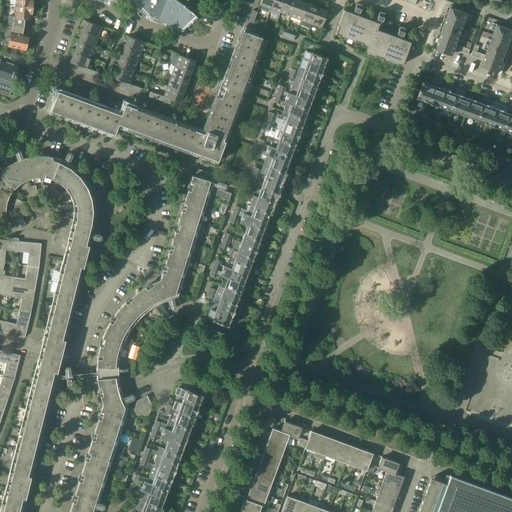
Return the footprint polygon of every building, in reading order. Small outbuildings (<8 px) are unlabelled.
[(105,0),(108,1),(109,0),(135,0),(149,16),(181,28),(196,15),(186,6),(177,0),(105,0)] [(270,9),(273,0),(261,0),(260,5),(270,9)] [(273,0),(270,9),(280,12),(284,0),(273,0)] [(291,16),(296,0),(284,0),(280,12),(291,16)] [(301,20),(307,3),(297,0),(296,0),(291,16),(301,20)] [(311,23),(317,7),(307,3),(301,20),(299,24),(309,28),(311,23)] [(356,3),(356,5),(354,10),(359,12),(362,5),(361,4),(358,3),(356,3)] [(13,25),(26,26),(26,25),(27,18),(32,18),(33,6),(16,5),(15,16),(9,16),(9,24),(13,25)] [(440,39),(436,49),(453,55),(455,50),(468,55),(470,49),(466,48),(457,44),(466,19),(470,20),(472,15),(467,13),(449,6),(448,7),(447,11),(443,22),(441,26),(437,38),(440,39)] [(317,7),(311,23),(322,27),(328,11),(317,7)] [(379,22),(344,10),(335,33),(369,46),(367,52),(402,65),(410,41),(377,29),(379,22)] [(382,20),(383,17),(385,14),(384,12),(380,11),(379,12),(377,18),(382,20)] [(82,30),(98,36),(102,26),(85,20),(82,30)] [(473,50),(471,56),(484,60),(482,66),(499,72),(503,62),(506,63),(510,51),(511,48),(511,46),(511,29),(509,28),(505,27),(494,23),(492,28),(496,30),(486,55),(477,52),(473,50)] [(23,35),(26,26),(13,25),(12,27),(6,25),(3,37),(6,37),(1,41),(3,44),(8,45),(8,46),(26,49),(28,36),(23,35)] [(403,35),(404,30),(405,29),(404,27),(401,26),(399,27),(397,33),(403,35)] [(118,123),(127,126),(218,160),(263,37),(244,30),(220,96),(217,95),(203,132),(125,103),(121,114),(58,90),(50,113),(69,120),(70,117),(96,127),(95,129),(114,136),(118,123)] [(98,36),(82,30),(78,41),(94,47),(98,36)] [(128,36),(124,46),(140,52),(144,42),(128,36)] [(94,47),(78,41),(74,51),(91,57),(94,47)] [(140,52),(124,46),(120,57),(136,63),(140,52)] [(79,65),(78,67),(77,70),(83,72),(85,67),(87,68),(91,57),(74,51),(70,62),(79,65)] [(306,51),(303,59),(324,66),(327,57),(311,51),(311,52),(306,51)] [(179,55),(175,65),(191,71),(195,61),(179,55)] [(133,72),(136,63),(120,57),(117,66),(133,72)] [(0,93),(9,96),(16,77),(18,78),(20,72),(18,72),(20,65),(19,65),(19,66),(14,64),(14,63),(13,63),(13,64),(8,62),(8,61),(7,61),(7,62),(2,60),(2,59),(1,59),(1,60),(0,59),(0,93)] [(321,75),(324,66),(303,59),(300,66),(300,68),(305,70),(305,69),(321,75)] [(191,71),(175,65),(171,75),(187,81),(191,71)] [(120,85),(125,87),(127,82),(129,83),(133,72),(117,66),(113,77),(121,81),(120,85)] [(318,82),(321,75),(305,69),(305,70),(300,68),(299,68),(298,73),(297,72),(297,71),(292,68),(290,72),(296,74),(295,76),(313,83),(315,81),(318,82)] [(295,76),(296,74),(290,72),(289,77),(294,79),(293,82),(290,80),(289,83),(292,85),(314,93),(318,82),(315,81),(313,83),(295,76)] [(184,91),(187,81),(171,75),(168,85),(184,91)] [(433,94),(439,76),(435,75),(434,78),(426,75),(424,81),(418,97),(432,102),(435,94),(433,94)] [(435,94),(432,102),(442,106),(448,90),(450,84),(443,81),(444,78),(440,77),(439,76),(433,94),(435,94)] [(454,110),(463,85),(459,83),(457,87),(450,84),(448,90),(442,106),(454,110)] [(164,96),(167,97),(171,99),(180,102),(184,91),(168,85),(164,96)] [(311,102),(314,93),(292,85),(289,93),(295,95),(295,97),(311,102)] [(467,87),(463,85),(454,110),(466,115),(467,111),(469,112),(473,99),(467,97),(468,94),(465,93),(467,87)] [(278,89),(275,98),(279,99),(281,94),(286,96),(284,102),(292,105),(292,104),(308,109),(311,102),(295,97),(295,95),(289,93),(284,91),(278,89)] [(480,120),(490,95),(485,93),(483,100),(480,99),(479,101),(473,99),(469,112),(467,111),(466,115),(480,120)] [(490,95),(480,120),(494,125),(500,109),(502,103),(495,100),(494,102),(492,102),(494,96),(490,95)] [(289,113),(305,119),(308,109),(292,104),(292,105),(284,102),(283,101),(281,104),(285,106),(283,111),(289,113)] [(500,109),(494,125),(507,130),(511,114),(511,103),(509,108),(507,107),(508,105),(502,103),(500,109)] [(286,121),(302,127),(305,119),(289,113),(283,111),(281,115),(278,114),(276,117),(286,121)] [(272,126),(274,118),(268,116),(265,123),(272,126)] [(302,127),(286,121),(276,117),(275,121),(279,123),(276,129),(282,131),(282,132),(298,138),(302,127)] [(275,133),(273,137),(279,139),(295,145),(298,138),(282,132),(282,131),(276,129),(271,127),(272,126),(265,123),(263,128),(275,133)] [(270,146),(276,148),(275,149),(291,155),(295,145),(279,139),(273,137),(268,135),(266,139),(272,141),(270,146)] [(260,149),(262,144),(258,142),(255,151),(261,154),(272,158),(273,156),(289,162),(291,155),(275,149),(276,148),(270,146),(268,146),(266,151),(260,149)] [(0,511),(21,511),(27,490),(28,487),(29,484),(49,402),(50,399),(59,365),(60,361),(61,355),(62,351),(63,350),(65,339),(62,338),(80,266),(83,267),(86,256),(86,255),(89,245),(86,244),(91,224),(94,225),(96,211),(94,197),(93,196),(89,185),(82,174),(72,165),(68,163),(64,160),(60,158),(47,155),(33,155),(23,157),(20,150),(20,149),(19,149),(18,149),(17,149),(16,149),(15,150),(15,151),(15,152),(17,159),(18,159),(8,164),(0,171),(0,220),(7,219),(6,210),(7,202),(10,194),(15,188),(21,182),(28,179),(36,177),(44,177),(52,179),(59,182),(66,188),(70,195),(73,203),(74,211),(73,219),(67,242),(66,247),(65,250),(65,251),(64,254),(63,258),(45,328),(42,341),(41,345),(40,350),(39,355),(39,356),(38,359),(31,385),(9,475),(8,478),(7,481),(7,482),(6,484),(6,487),(0,509),(0,511)] [(269,166),(285,172),(289,162),(273,156),(272,158),(261,154),(260,157),(265,159),(264,164),(269,166)] [(266,175),(266,176),(283,182),(287,172),(285,172),(269,166),(264,164),(260,173),(266,175)] [(92,511),(93,509),(96,498),(98,494),(98,493),(123,411),(127,412),(128,407),(126,402),(123,397),(123,396),(120,387),(120,383),(119,378),(118,371),(118,369),(118,367),(119,358),(122,348),(125,339),(130,330),(136,322),(143,315),(150,309),(159,303),(166,300),(167,300),(168,299),(174,298),(176,297),(178,296),(181,286),(210,192),(214,193),(229,201),(231,193),(215,188),(214,189),(211,188),(212,185),(213,182),(213,181),(217,182),(219,175),(200,169),(197,169),(195,176),(192,175),(160,279),(156,281),(148,284),(138,291),(128,299),(119,308),(112,318),(105,329),(101,341),(98,354),(98,357),(97,366),(97,369),(97,376),(98,385),(99,391),(99,392),(103,403),(74,497),(69,511),(92,511)] [(283,182),(266,176),(262,186),(279,193),(283,182)] [(261,189),(258,197),(275,203),(279,193),(262,186),(261,189)] [(49,192),(54,196),(58,192),(55,189),(51,187),(49,192)] [(271,214),(275,203),(258,197),(254,195),(250,205),(250,206),(254,207),(270,213),(271,214)] [(20,228),(24,224),(26,222),(24,219),(22,215),(22,210),(22,206),(24,202),(17,198),(14,204),(14,210),(14,216),(17,222),(20,228)] [(224,213),(227,205),(222,203),(219,211),(224,213)] [(266,223),(270,213),(254,207),(250,206),(250,205),(248,205),(246,210),(241,208),(235,206),(234,209),(240,211),(251,215),(250,217),(266,223)] [(233,213),(231,218),(235,220),(237,214),(242,216),(240,222),(247,225),(248,223),(264,229),(266,223),(250,217),(251,215),(240,211),(234,209),(233,213)] [(247,225),(244,233),(260,239),(264,229),(248,223),(247,225)] [(257,247),(260,239),(244,233),(241,241),(257,247)] [(221,245),(227,247),(228,243),(230,237),(224,235),(221,245)] [(234,243),(232,249),(238,251),(237,252),(253,258),(257,247),(241,241),(241,242),(233,238),(231,242),(234,243)] [(0,239),(0,261),(5,262),(6,250),(17,251),(18,241),(0,239)] [(29,252),(27,266),(39,267),(41,243),(18,241),(17,251),(29,252)] [(232,249),(227,247),(221,245),(219,249),(225,251),(226,250),(231,252),(229,258),(250,266),(253,258),(237,252),(238,251),(232,249)] [(246,276),(250,266),(229,258),(227,263),(216,259),(214,263),(220,265),(223,266),(231,269),(231,270),(246,276)] [(0,284),(12,286),(14,276),(2,275),(5,262),(0,261),(0,284)] [(217,274),(228,278),(228,276),(244,282),(246,276),(231,270),(231,269),(223,266),(220,265),(214,263),(211,272),(217,274)] [(202,274),(205,266),(199,264),(196,272),(202,274)] [(25,278),(14,276),(12,286),(35,290),(39,267),(27,266),(25,278)] [(241,292),(244,282),(228,276),(228,278),(225,286),(241,292)] [(0,294),(10,296),(12,286),(0,284),(0,294)] [(215,296),(220,298),(221,297),(237,303),(241,292),(225,286),(219,284),(215,296)] [(12,286),(10,296),(22,298),(20,309),(19,310),(19,311),(31,313),(35,290),(12,286)] [(233,313),(237,303),(221,297),(220,298),(217,307),(216,309),(224,312),(225,310),(233,313)] [(224,312),(216,309),(217,307),(209,305),(207,308),(210,309),(208,317),(213,319),(212,320),(228,326),(233,313),(225,310),(224,312)] [(31,313),(19,311),(16,324),(5,321),(3,331),(25,337),(31,313)] [(20,355),(0,349),(0,360),(6,362),(3,375),(14,378),(20,355)] [(0,398),(7,401),(14,378),(3,375),(0,384),(0,398)] [(184,398),(183,400),(190,402),(190,404),(198,407),(203,394),(187,388),(186,389),(178,386),(176,392),(179,394),(178,396),(184,398)] [(148,418),(148,417),(152,405),(147,395),(137,401),(134,408),(131,407),(129,413),(148,418)] [(172,409),(178,411),(194,417),(198,407),(190,404),(190,402),(183,400),(182,403),(175,401),(173,406),(168,404),(166,408),(172,410),(172,409)] [(190,429),(194,417),(178,411),(172,409),(172,410),(166,408),(164,412),(170,414),(168,420),(174,423),(190,429)] [(160,426),(171,431),(187,437),(190,429),(174,423),(168,420),(167,424),(156,420),(154,424),(160,426)] [(281,432),(289,435),(298,438),(302,427),(285,421),(281,431),(281,432)] [(169,438),(185,444),(187,437),(171,431),(160,426),(154,424),(151,433),(155,435),(157,429),(162,431),(160,437),(168,440),(169,438)] [(269,438),(286,444),(289,435),(281,432),(281,431),(273,428),(272,428),(269,438)] [(315,451),(322,434),(311,430),(307,440),(306,444),(305,447),(315,451)] [(322,434),(315,451),(313,456),(323,460),(325,455),(326,455),(332,438),(322,434)] [(131,443),(138,446),(140,439),(133,437),(131,443)] [(181,454),(185,444),(169,438),(168,440),(165,448),(181,454)] [(265,448),(282,455),(286,444),(269,438),(265,448)] [(335,459),(342,442),(332,438),(326,455),(335,459)] [(346,462),(352,446),(342,442),(335,459),(346,462)] [(162,456),(178,462),(181,454),(165,448),(160,446),(158,451),(152,449),(151,452),(162,456)] [(356,466),(362,449),(352,446),(346,462),(356,466)] [(261,458),(278,465),(282,455),(265,448),(261,458)] [(373,453),(362,449),(356,466),(366,470),(367,467),(369,463),(373,453)] [(145,450),(141,459),(147,462),(151,452),(145,450)] [(174,472),(178,462),(162,456),(158,466),(174,472)] [(395,474),(395,473),(399,463),(382,457),(378,467),(387,471),(395,474)] [(278,465),(261,458),(257,468),(274,475),(278,465)] [(147,462),(141,459),(140,464),(145,466),(152,469),(150,472),(155,474),(171,480),(174,472),(158,466),(147,462)] [(274,475),(257,468),(254,479),(271,485),(274,475)] [(387,471),(383,481),(400,487),(404,476),(395,473),(395,474),(387,471)] [(167,490),(171,480),(155,474),(150,472),(148,478),(136,474),(135,478),(138,479),(141,480),(144,481),(152,483),(152,484),(167,490)] [(119,482),(124,483),(127,475),(122,473),(119,482)] [(511,511),(511,497),(450,475),(447,483),(431,477),(417,511),(511,511)] [(165,497),(167,490),(152,484),(152,483),(144,481),(142,486),(137,485),(138,479),(135,478),(131,487),(137,489),(148,493),(149,491),(165,497)] [(267,495),(271,485),(254,479),(250,489),(267,495)] [(314,486),(324,489),(326,484),(316,480),(314,486)] [(400,487),(383,481),(379,490),(396,497),(400,487)] [(140,500),(145,502),(161,508),(161,507),(165,497),(149,491),(148,493),(137,489),(131,487),(130,490),(141,495),(140,499),(140,500)] [(267,495),(250,489),(246,499),(261,505),(263,506),(265,499),(271,501),(273,497),(267,495)] [(392,507),(396,497),(379,490),(375,501),(392,507)] [(292,511),(298,499),(287,495),(280,511),(292,511)] [(246,499),(244,498),(240,509),(248,511),(258,511),(261,505),(246,499)] [(161,511),(163,507),(161,507),(161,508),(145,502),(140,500),(140,499),(139,499),(138,505),(131,502),(130,507),(135,509),(136,509),(142,511),(143,511),(161,511)] [(308,503),(298,499),(292,511),(304,511),(308,503)] [(309,499),(308,503),(304,511),(315,511),(318,507),(319,503),(309,499)] [(375,501),(372,511),(374,511),(390,511),(392,507),(375,501)]
